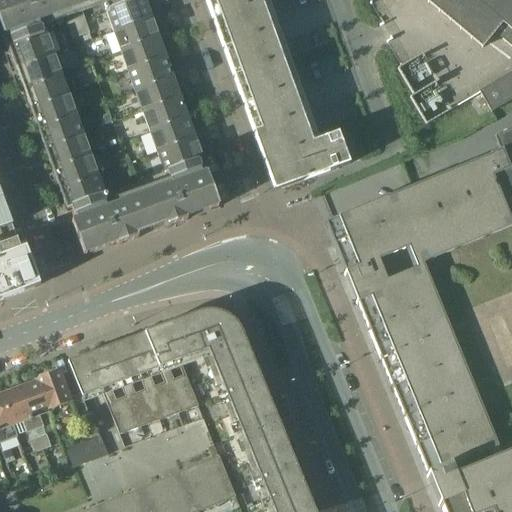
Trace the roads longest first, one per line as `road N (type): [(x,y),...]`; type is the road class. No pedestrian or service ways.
road 1 (residential): [(246,265),(248,201),(171,0)]
road 2 (tertiary): [(389,511),(298,287),(273,274)]
road 3 (tertiary): [(273,274),(360,511)]
road 4 (residential): [(0,114),(76,315)]
road 5 (tertiary): [(76,315),(216,267),(246,265)]
